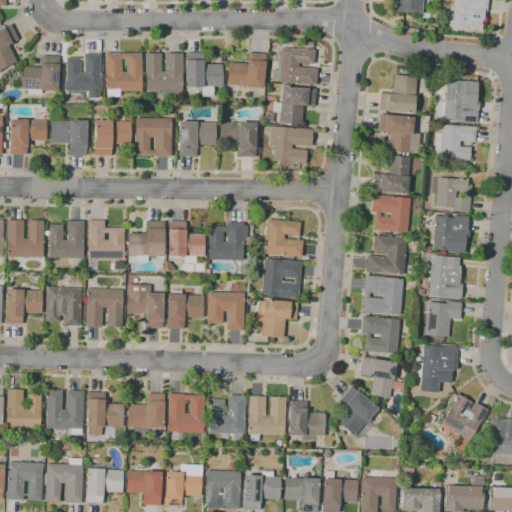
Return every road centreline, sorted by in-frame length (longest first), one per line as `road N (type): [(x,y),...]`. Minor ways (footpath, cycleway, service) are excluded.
road 1 (residential): [(511,59),(426,52),(332,20),(69,21),(47,14)]
road 2 (residential): [(353,0),(320,360)]
road 3 (residential): [(340,191),(0,187)]
road 4 (residential): [(320,360),(0,357)]
road 5 (residential): [(511,81),(489,351),(497,376)]
